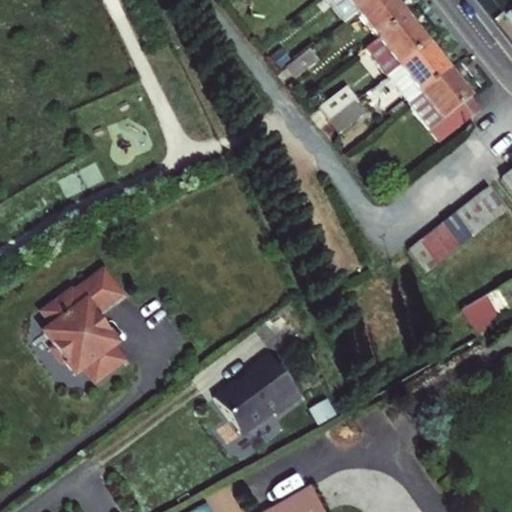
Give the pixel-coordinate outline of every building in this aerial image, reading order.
[(323,0),(341,23),(356,11),(371,0),(323,0)] [(371,0),(356,11),(378,39),(407,17),(396,2),(393,0),(371,0)] [(511,8),(503,16),(510,24),(511,21),(511,8)] [(386,73),(426,41),(416,28),(407,17),(378,39),(366,47),(386,73)] [(407,100),(448,69),(437,55),(426,41),(386,73),(407,100)] [(284,67),(294,81),(319,62),(308,48),(290,62),(284,67)] [(284,67),(290,62),(281,50),(270,58),(279,71),(284,67)] [(479,108),(469,96),(461,86),(448,69),(407,100),(439,140),(471,115),(479,108)] [(314,103),(326,119),(355,97),(357,95),(344,79),(314,103)] [(365,110),(355,97),(326,119),(337,132),(365,110)] [(511,162),(506,167),(509,170),(497,179),(511,198),(511,162)] [(505,211),(487,187),(476,196),(495,219),(504,212),(505,211)] [(485,227),(495,219),(476,196),(466,204),(485,227)] [(475,235),(485,227),(466,204),(455,212),(475,235)] [(465,243),(475,235),(455,212),(446,220),(465,243)] [(465,243),(446,220),(437,227),(455,250),(465,243)] [(445,259),(455,250),(437,227),(427,235),(445,259)] [(435,267),(445,259),(427,235),(416,244),(435,267)] [(79,374),(89,388),(121,365),(111,351),(115,348),(107,338),(94,320),(121,300),(101,271),(70,294),(68,292),(36,315),(47,330),(38,336),(49,350),(47,352),(60,369),(62,367),(71,380),(79,374)] [(511,300),(511,279),(500,286),(511,300)] [(511,313),(511,300),(500,286),(490,292),(509,316),(511,313)] [(496,323),(509,316),(490,292),(480,298),(477,300),(496,323)] [(466,306),(485,330),(496,323),(477,300),(466,306)] [(211,402),(237,437),(244,438),(272,417),(274,420),(298,402),(267,360),(244,377),(246,380),(239,385),(234,388),(233,386),(211,402)] [(336,417),(326,401),(307,412),(317,429),(336,417)] [(322,511),(310,489),(268,511),(322,511)]
